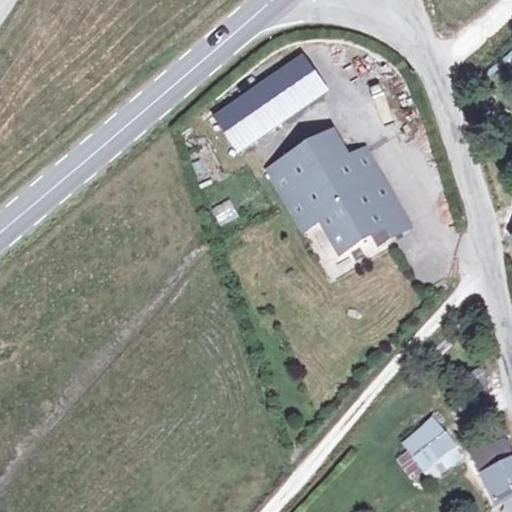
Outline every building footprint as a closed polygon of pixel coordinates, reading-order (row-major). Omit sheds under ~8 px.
[(299,58),(213,117),(236,151),(322,91),(299,58)] [(334,131),(273,165),(304,222),(322,212),(341,247),(384,223),(389,232),(408,222),(366,147),(349,157),(334,131)] [(217,227),(236,219),(229,201),(210,209),(217,227)] [(338,328),(312,355),(326,368),(352,342),(338,328)] [(431,484),(465,457),(433,417),(399,444),(431,484)] [(495,427),(465,440),(473,458),(503,444),(495,427)] [(503,444),(473,458),(482,477),(492,473),(503,503),(511,499),(511,463),(503,444)]
